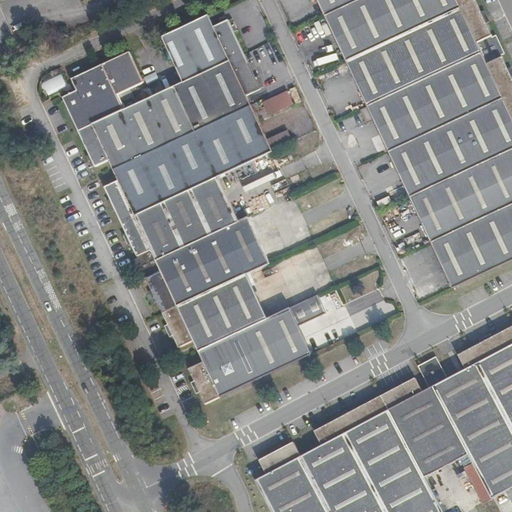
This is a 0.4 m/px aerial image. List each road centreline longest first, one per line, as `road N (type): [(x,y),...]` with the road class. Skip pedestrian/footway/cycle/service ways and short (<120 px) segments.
road 1 (unclassified): [(136,491),(511,294)]
road 2 (tertiary): [(136,491),(0,198)]
road 3 (tertiary): [(0,264),(112,503)]
